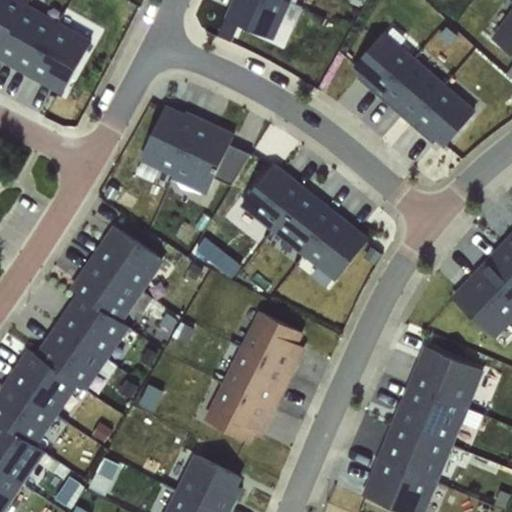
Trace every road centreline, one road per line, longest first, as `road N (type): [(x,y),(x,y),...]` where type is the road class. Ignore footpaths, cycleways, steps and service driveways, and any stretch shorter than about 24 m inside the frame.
road 1 (residential): [(433,222),(283,102),(155,40)]
road 2 (residential): [(433,222),(369,329),(288,511)]
road 3 (residential): [(0,311),(90,163)]
road 4 (residential): [(90,163),(155,40)]
